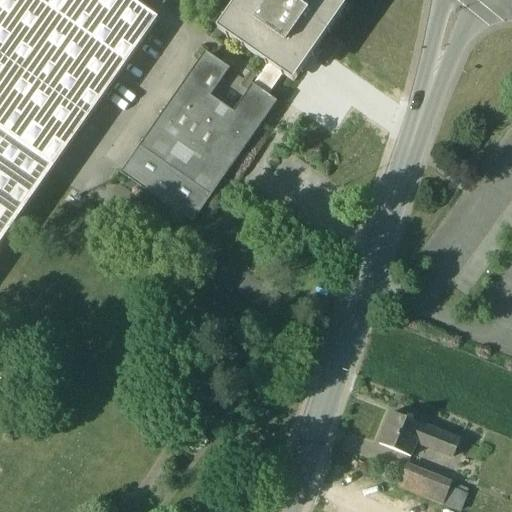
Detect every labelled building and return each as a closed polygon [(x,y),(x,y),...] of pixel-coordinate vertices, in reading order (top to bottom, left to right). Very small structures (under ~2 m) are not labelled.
[(0,0),(0,244),(158,18),(131,0),(0,0)] [(329,0),(242,0),(222,28),(270,61),(284,71),(292,77),(340,8),(329,0)] [(228,69),(205,53),(140,147),(210,195),(275,102),(266,96),(284,71),(270,61),(252,86),(251,85),(233,112),(210,95),(228,69)] [(210,195),(140,147),(122,173),(191,222),(210,195)] [(405,420),(392,415),(379,447),(410,460),(416,445),(417,445),(424,428),(405,420)] [(432,432),(424,428),(417,445),(416,445),(425,449),(432,432)] [(460,442),(432,432),(425,449),(453,459),(460,442)] [(451,486),(406,468),(399,487),(459,511),(460,511),(467,497),(450,490),(451,486)]
